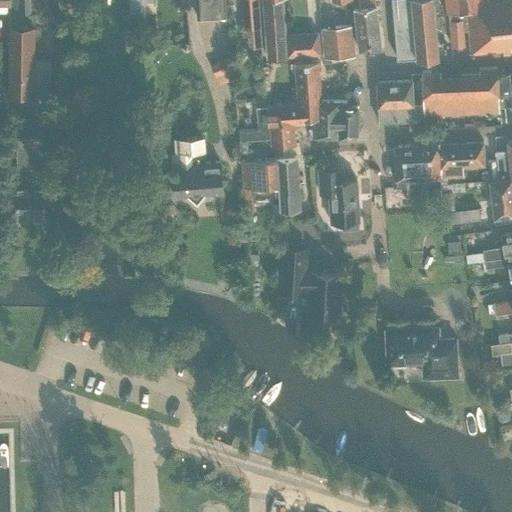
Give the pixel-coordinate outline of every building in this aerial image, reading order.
[(146,3),(155,3),(154,0),(128,0),(129,17),(146,17),(146,3)] [(195,0),(197,18),(225,16),(224,0),(195,0)] [(241,0),(244,28),(259,27),(257,0),(241,0)] [(269,0),(262,1),(265,36),(285,34),(286,34),(284,0),(269,0)] [(353,8),(358,51),(381,48),(376,5),(375,5),(374,0),(358,0),(359,7),(353,8)] [(390,0),(396,59),(416,58),(412,0),(390,0)] [(412,0),(416,58),(437,57),(433,7),(441,7),(440,0),(412,0)] [(511,0),(444,0),(446,13),(454,12),(455,20),(467,19),(470,52),(503,49),(504,54),(510,53),(510,49),(511,48),(511,0)] [(449,21),(451,47),(465,46),(463,19),(449,21)] [(8,95),(32,95),(34,27),(9,26),(8,95)] [(321,28),(324,57),(354,55),(350,26),(321,28)] [(321,53),(319,32),(286,34),(285,34),(286,36),(287,56),(315,54),(321,53)] [(156,34),(149,35),(149,37),(149,39),(150,44),(150,46),(164,44),(164,43),(163,40),(157,41),(157,40),(156,35),(156,34)] [(265,36),(267,58),(286,56),(287,56),(286,36),(285,34),(265,36)] [(125,41),(124,51),(136,52),(136,42),(133,42),(125,41)] [(218,85),(234,80),(227,58),(211,63),(218,85)] [(297,96),(306,95),(305,89),(319,88),(317,61),(294,63),(297,96)] [(498,94),(497,82),(497,67),(479,67),(479,73),(438,75),(431,71),(421,71),(423,105),(412,105),(411,80),(376,81),(378,122),(424,120),(424,115),(499,111),(498,107),(498,94)] [(497,75),(498,82),(497,82),(498,94),(511,93),(511,72),(510,73),(510,74),(497,75)] [(303,118),(312,119),(320,119),(320,101),(319,88),(305,89),(306,95),(297,96),(297,103),(267,105),(269,125),(293,123),(303,123),(303,118)] [(511,93),(498,94),(498,107),(511,105),(511,93)] [(320,119),(312,119),(308,127),(308,138),(346,138),(357,134),(357,106),(346,106),(346,101),(320,101),(320,119)] [(9,184),(9,218),(51,219),(51,185),(42,185),(42,163),(37,163),(37,149),(35,149),(36,120),(11,119),(11,149),(16,149),(15,172),(19,172),(19,184),(9,184)] [(52,149),(53,120),(36,120),(35,149),(37,149),(52,149)] [(293,123),(269,125),(258,127),(259,140),(270,138),(271,146),(295,144),(293,123)] [(257,127),(238,129),(239,140),(258,139),(257,127)] [(187,194),(197,203),(206,193),(224,191),(221,161),(206,163),(204,137),(173,141),(174,155),(169,156),(173,196),(187,194)] [(498,179),(511,178),(511,139),(506,140),(507,149),(495,151),(496,160),(486,161),(487,172),(482,172),(483,181),(489,181),(498,179)] [(238,141),(239,152),(256,151),(255,140),(238,141)] [(439,144),(441,177),(442,177),(442,183),(448,183),(448,177),(464,176),(464,166),(484,165),(483,141),(439,144)] [(393,146),(395,180),(439,178),(438,144),(393,146)] [(277,185),(279,210),(300,208),(296,156),(241,161),(244,188),(277,185)] [(63,192),(79,193),(80,167),(64,166),(63,192)] [(319,193),(328,192),(330,222),(342,221),(343,229),(357,228),(356,221),(359,220),(356,180),(342,181),(342,167),(318,169),(319,193)] [(495,223),(509,222),(508,215),(511,214),(511,186),(511,178),(498,179),(489,181),(495,223)] [(444,184),(440,184),(440,188),(440,193),(441,199),(441,201),(441,210),(453,209),(452,192),(447,192),(447,184),(444,184)] [(440,188),(425,188),(426,202),(441,201),(441,199),(440,193),(440,188)] [(149,204),(140,217),(149,224),(158,211),(157,211),(149,204)] [(480,219),(478,208),(458,210),(459,222),(480,219)] [(467,262),(484,260),(511,255),(511,231),(500,233),(502,248),(466,254),(467,262)] [(447,240),(448,251),(460,251),(459,240),(447,240)] [(312,275),(303,275),(305,249),(284,247),(281,290),(310,291),(309,317),(337,319),(339,275),(312,273),(312,275)] [(249,260),(249,265),(250,265),(257,265),(257,254),(253,254),(249,254),(249,260)] [(511,255),(484,260),(485,268),(508,265),(510,280),(511,279),(511,255)] [(511,310),(511,288),(511,294),(511,300),(493,303),(495,314),(511,310)] [(52,321),(48,334),(71,342),(75,329),(52,321)] [(406,363),(422,362),(422,377),(457,376),(456,338),(438,339),(438,327),(385,329),(386,364),(390,363),(393,366),(403,366),(406,363)] [(511,331),(498,334),(499,342),(510,341),(511,340),(511,331)] [(506,342),(490,344),(491,354),(499,353),(511,352),(510,341),(506,342)]
